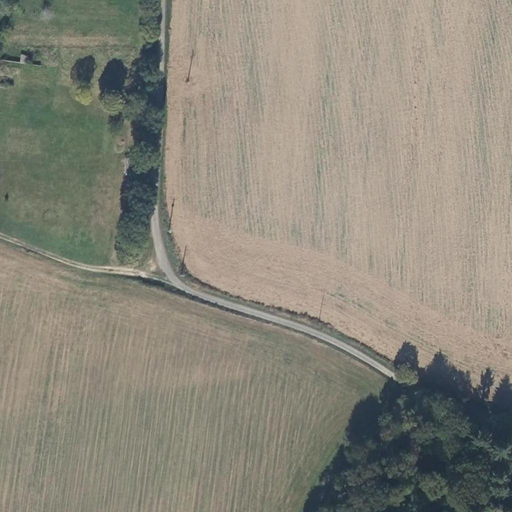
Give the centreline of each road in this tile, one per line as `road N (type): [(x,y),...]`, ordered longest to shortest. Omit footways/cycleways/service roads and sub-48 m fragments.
road 1 (unclassified): [(161,0),(155,221),(174,280),(338,343),(410,386),(470,408),(490,431)]
road 2 (track): [(174,280),(60,260),(0,238)]
